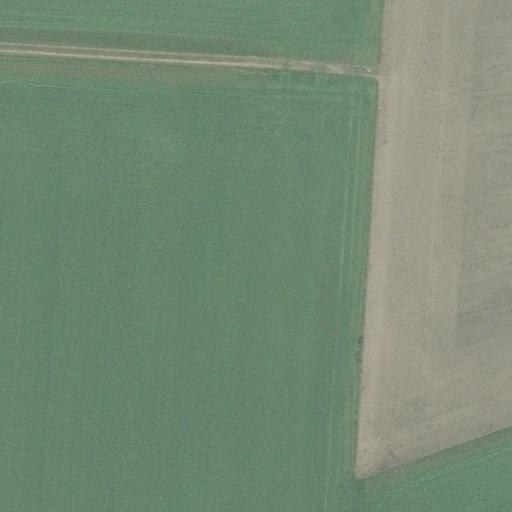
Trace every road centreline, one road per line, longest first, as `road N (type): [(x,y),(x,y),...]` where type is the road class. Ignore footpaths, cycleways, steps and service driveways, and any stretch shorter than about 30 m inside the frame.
road 1 (track): [(389,0),(355,511)]
road 2 (track): [(385,72),(0,49)]
